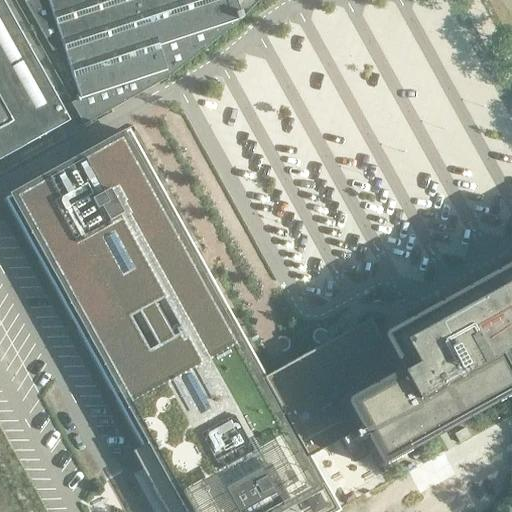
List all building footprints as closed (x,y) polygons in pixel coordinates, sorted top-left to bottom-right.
[(0,0),(0,160),(69,122),(1,0),(0,0)] [(84,126),(114,109),(167,79),(242,19),(236,0),(22,0),(24,3),(51,50),(62,46),(79,99),(71,103),(84,126)] [(320,0),(331,21),(371,0),(320,0)] [(378,469),(424,444),(409,417),(419,411),(398,373),(370,389),(373,394),(303,433),(279,389),(272,393),(128,133),(0,201),(0,265),(133,506),(164,489),(177,511),(335,511),(337,511),(313,468),(362,441),(378,469)] [(511,266),(494,276),(493,275),(491,276),(492,278),(466,292),(465,290),(463,291),(464,293),(438,307),(437,306),(435,307),(436,309),(410,323),(409,321),(379,338),(398,373),(419,411),(409,417),(424,444),(511,394),(511,266)]
